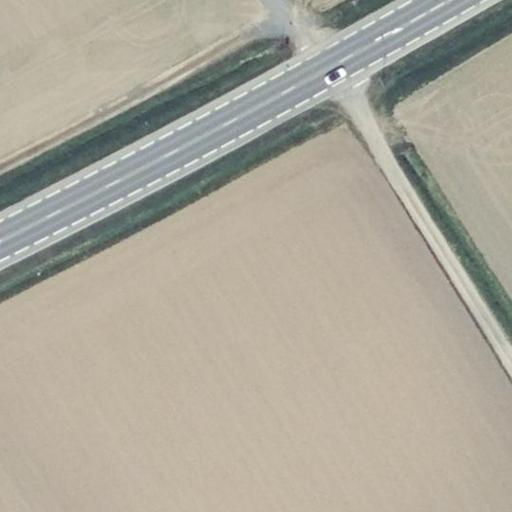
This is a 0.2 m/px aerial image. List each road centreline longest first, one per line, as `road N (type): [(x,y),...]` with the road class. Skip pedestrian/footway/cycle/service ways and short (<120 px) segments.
road 1 (secondary): [(0,241),(450,0)]
road 2 (track): [(275,0),(331,66),(511,363)]
